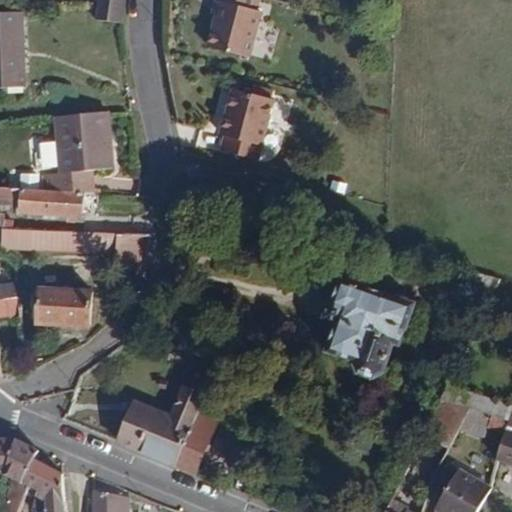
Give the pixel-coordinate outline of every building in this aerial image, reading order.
[(123,0),(97,0),(97,9),(96,22),(118,22),(122,23),(123,0)] [(251,60),(265,13),(259,11),(261,0),(222,0),(229,2),(225,16),(218,15),(209,48),(251,60)] [(225,16),(229,2),(222,0),(220,0),(213,0),(210,12),(218,15),(225,16)] [(0,87),(27,86),(25,11),(0,11),(0,87)] [(258,159),(273,98),(232,88),(221,135),(226,136),(222,150),(258,159)] [(116,169),(110,112),(53,116),(59,174),(41,175),(43,189),(89,192),(96,194),(95,170),(116,169)] [(88,217),(89,192),(43,189),(0,186),(0,201),(22,203),(21,214),(88,217)] [(117,253),(118,232),(1,229),(1,250),(117,253)] [(156,235),(119,234),(117,253),(118,269),(155,270),(156,235)] [(388,370),(398,341),(402,343),(416,304),(407,301),(408,297),(391,291),(390,295),(344,279),(337,302),(333,300),(327,318),(343,324),(334,351),(359,359),(368,374),(378,377),(388,370)] [(0,299),(19,298),(14,283),(0,283),(0,299)] [(93,327),(95,289),(41,286),(39,325),(93,327)] [(0,314),(19,314),(19,298),(0,299),(0,314)] [(469,368),(475,354),(469,351),(455,379),(466,382),(472,369),(469,368)] [(511,397),(466,382),(455,379),(450,390),(476,399),(500,407),(511,411),(511,397)] [(177,467),(198,418),(208,393),(184,383),(171,414),(137,400),(119,442),(177,467)] [(467,419),(476,399),(450,390),(441,409),(467,419)] [(490,428),(500,407),(476,399),(467,419),(464,425),(490,428)] [(198,418),(177,467),(197,477),(217,425),(198,418)] [(511,429),(508,429),(498,459),(511,463),(511,429)] [(260,461),(268,435),(257,430),(248,456),(260,461)] [(0,472),(13,438),(2,436),(0,436),(0,472)] [(25,484),(36,461),(40,449),(13,438),(0,472),(0,474),(14,480),(25,484)] [(68,511),(68,508),(65,472),(36,461),(25,484),(30,486),(40,490),(35,503),(35,511),(68,511)] [(441,511),(482,511),(496,488),(460,468),(439,510),(441,511)] [(25,484),(14,480),(1,511),(21,511),(30,486),(25,484)] [(131,511),(132,498),(94,492),(94,511),(131,511)]
